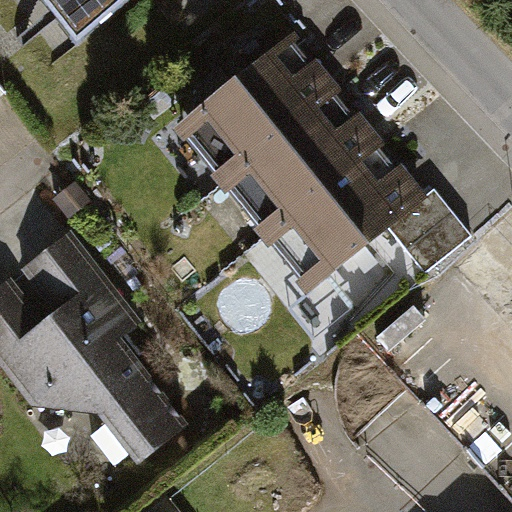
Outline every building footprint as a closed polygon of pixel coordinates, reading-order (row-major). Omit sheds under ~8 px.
[(34,0),(83,56),(149,0),(34,0)] [(334,97),(290,43),(184,129),(229,182),(334,97)] [(334,97),(229,182),(271,234),(376,150),(334,97)] [(376,150),(271,234),(314,287),(420,201),(376,150)] [(77,228),(0,287),(0,381),(90,498),(213,403),(77,228)]
